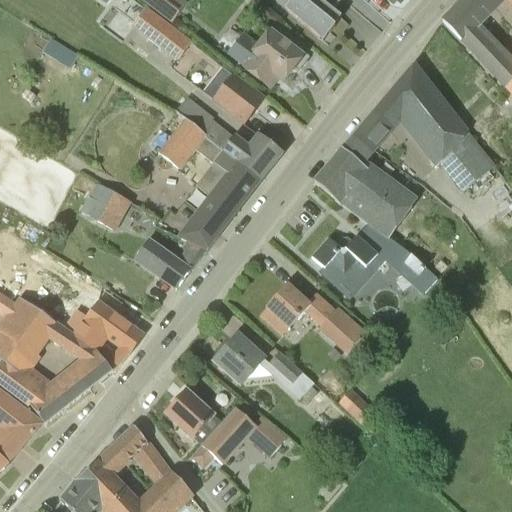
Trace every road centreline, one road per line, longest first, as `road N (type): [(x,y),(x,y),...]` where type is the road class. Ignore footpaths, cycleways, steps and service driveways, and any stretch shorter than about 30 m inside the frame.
road 1 (tertiary): [(121,396),(393,45),(439,0)]
road 2 (tertiary): [(27,511),(121,396)]
road 3 (unclassified): [(213,511),(121,396)]
